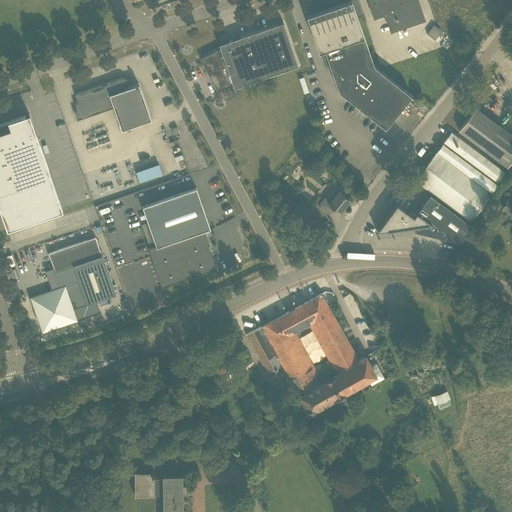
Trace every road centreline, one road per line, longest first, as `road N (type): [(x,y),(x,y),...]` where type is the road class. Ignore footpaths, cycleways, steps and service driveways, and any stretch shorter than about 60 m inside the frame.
road 1 (unclassified): [(350,263),(349,242),(369,203),(511,25)]
road 2 (tertiary): [(285,279),(105,364),(21,387)]
road 3 (unclassified): [(285,279),(153,29)]
road 4 (tertiary): [(511,298),(441,269),(350,263)]
road 5 (unclassified): [(0,82),(153,29)]
